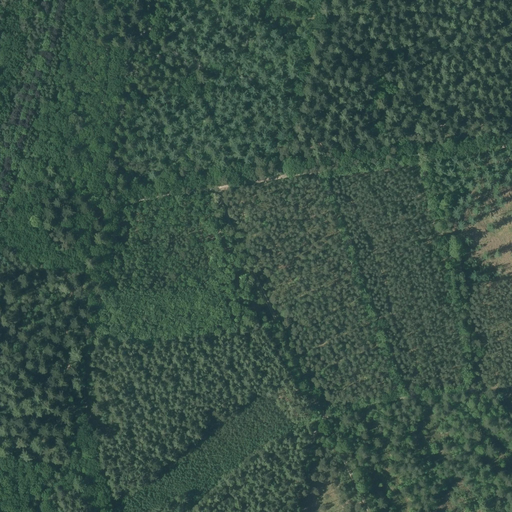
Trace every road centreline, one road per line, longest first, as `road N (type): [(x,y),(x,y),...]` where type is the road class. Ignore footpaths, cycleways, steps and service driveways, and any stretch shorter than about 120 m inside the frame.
road 1 (track): [(139,0),(37,511)]
road 2 (track): [(106,199),(166,180),(511,124)]
road 3 (track): [(430,151),(461,292),(485,498),(499,511)]
road 4 (track): [(211,188),(372,511)]
road 5 (track): [(511,144),(211,188)]
road 6 (track): [(297,511),(318,421),(401,397),(511,384)]
road 7 (unknown): [(0,203),(61,0)]
road 8 (track): [(94,330),(81,399),(111,511)]
road 9 (track): [(319,0),(278,177)]
road 10 (tertiary): [(0,170),(50,0)]
road 11 (track): [(428,151),(417,91),(417,0)]
road 12 (track): [(120,204),(94,330)]
